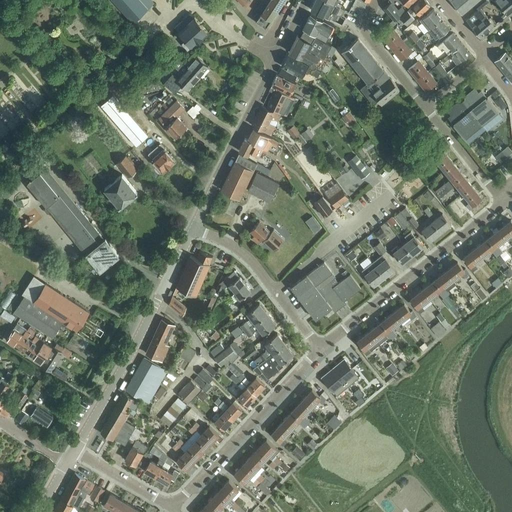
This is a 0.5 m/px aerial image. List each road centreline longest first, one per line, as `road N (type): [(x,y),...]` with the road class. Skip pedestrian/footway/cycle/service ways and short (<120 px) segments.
road 1 (tertiary): [(193,228),(308,0)]
road 2 (tertiary): [(74,452),(193,228)]
road 3 (residential): [(503,202),(319,349)]
road 4 (residential): [(319,349),(172,508)]
road 5 (residential): [(319,349),(249,259),(193,228)]
road 6 (track): [(454,511),(417,467),(397,470),(350,511)]
road 7 (residential): [(424,107),(361,27),(377,0)]
road 8 (track): [(0,159),(98,82)]
road 9 (residential): [(503,202),(424,107)]
